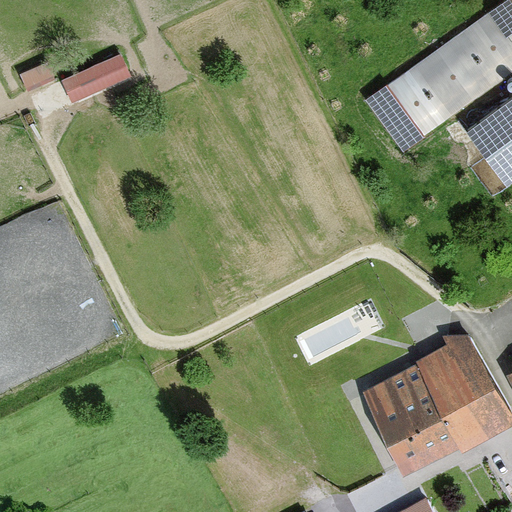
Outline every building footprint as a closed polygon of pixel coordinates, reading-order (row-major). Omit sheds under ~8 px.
[(511,33),(511,0),(505,0),(487,13),(506,38),(511,33)] [(511,74),(511,48),(486,14),(365,105),(403,156),(511,74)] [(128,78),(120,57),(63,80),(71,101),(128,78)] [(52,83),(43,66),(18,78),(26,95),(52,83)] [(511,184),(511,97),(465,132),(507,189),(511,184)] [(511,416),(468,334),(442,337),(446,343),(413,361),(415,365),(360,394),(404,475),(459,446),(462,452),(511,425),(511,416)] [(431,511),(424,497),(394,511),(431,511)]
